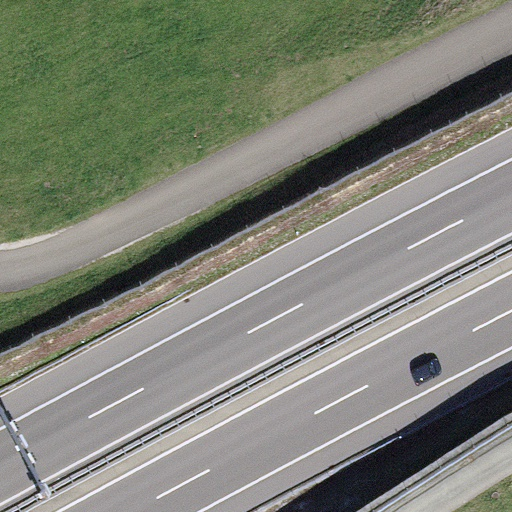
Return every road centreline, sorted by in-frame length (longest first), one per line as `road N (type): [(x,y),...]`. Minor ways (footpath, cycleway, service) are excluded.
road 1 (motorway): [(511,195),(0,471)]
road 2 (unclassified): [(0,264),(137,214),(511,24)]
road 3 (motorway): [(130,511),(511,310)]
